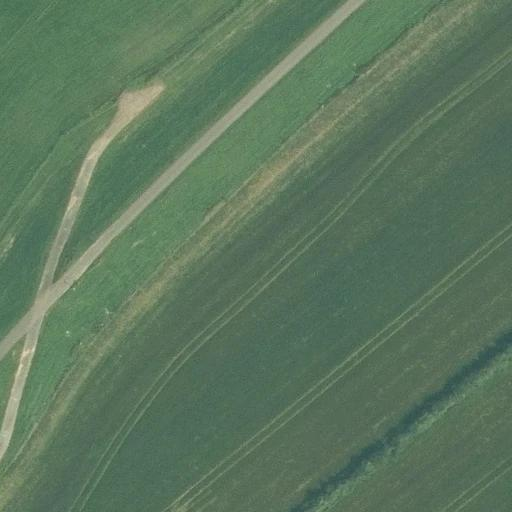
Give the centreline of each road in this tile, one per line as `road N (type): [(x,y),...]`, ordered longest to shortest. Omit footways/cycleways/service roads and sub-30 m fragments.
road 1 (unclassified): [(0,441),(88,161),(105,128),(151,86)]
road 2 (track): [(151,86),(258,0)]
